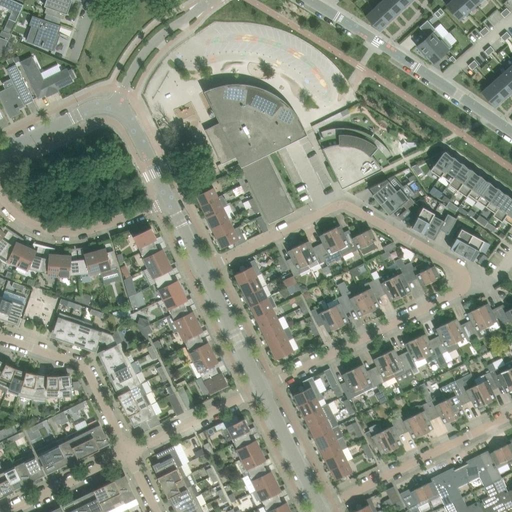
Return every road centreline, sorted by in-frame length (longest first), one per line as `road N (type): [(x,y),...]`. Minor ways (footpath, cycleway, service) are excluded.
road 1 (residential): [(461,280),(454,268),(348,207),(203,271)]
road 2 (unclassified): [(511,132),(308,0)]
road 3 (residential): [(261,389),(447,299),(461,280)]
road 4 (residential): [(320,509),(511,415)]
road 5 (residential): [(128,455),(86,368),(0,338)]
road 6 (residential): [(0,197),(36,229),(64,233),(169,202)]
road 7 (unclassified): [(115,109),(146,50),(211,0)]
road 8 (residential): [(128,455),(261,389)]
road 9 (tertiary): [(320,509),(261,389)]
road 10 (residential): [(9,511),(128,455)]
road 11 (tertiary): [(261,389),(203,271)]
road 12 (tertiary): [(115,109),(93,109),(0,153)]
